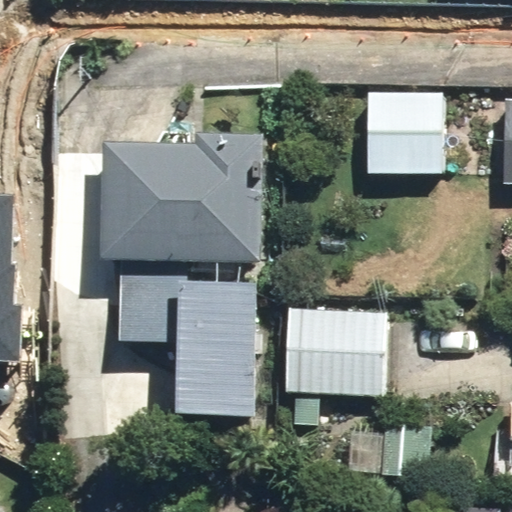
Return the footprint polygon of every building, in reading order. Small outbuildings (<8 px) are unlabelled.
[(44,83),(0,82),(0,177),(57,178),(58,89),(44,89),(44,83)] [(449,98),(374,94),(370,175),(445,178),(449,98)] [(511,103),(505,103),(502,187),(511,187),(511,103)] [(189,344),(191,281),(191,263),(258,265),(262,134),(165,131),(165,152),(110,150),(106,262),(125,263),(122,342),(189,344)] [(252,419),(257,283),(191,281),(189,344),(187,417),(252,419)] [(388,311),(293,306),(289,393),(384,398),(388,311)] [(417,325),(416,355),(488,359),(489,329),(417,325)] [(511,423),(499,423),(496,482),(511,483),(511,423)] [(435,431),(388,428),(385,479),(431,482),(435,431)] [(300,431),(298,469),(349,472),(351,434),(300,431)]
